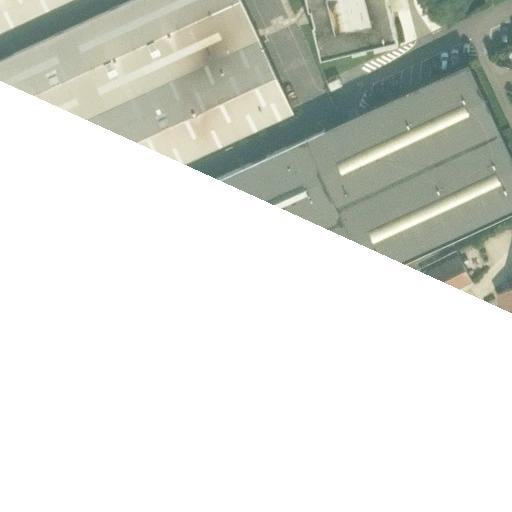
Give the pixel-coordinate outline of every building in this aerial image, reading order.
[(0,247),(294,112),(242,0),(127,0),(0,58),(0,247)] [(0,0),(0,29),(63,0),(0,0)] [(310,0),(323,55),(405,36),(396,0),(310,0)] [(0,475),(406,288),(398,264),(511,210),(511,156),(469,62),(0,279),(0,475)] [(472,281),(459,256),(422,275),(435,301),(472,281)] [(511,294),(500,299),(511,328),(511,294)] [(468,384),(440,337),(145,511),(411,511),(441,494),(443,498),(427,509),(428,511),(482,511),(493,506),(434,405),(468,384)] [(202,445),(223,434),(208,405),(187,417),(202,445)]
